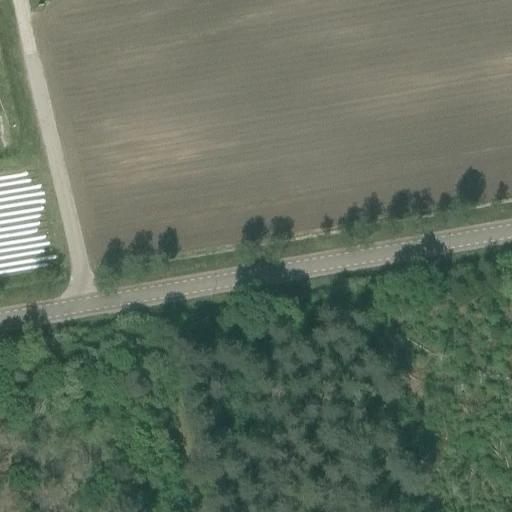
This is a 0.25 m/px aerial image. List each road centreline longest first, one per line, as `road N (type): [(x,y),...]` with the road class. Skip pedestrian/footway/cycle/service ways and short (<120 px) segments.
road 1 (unclassified): [(0,320),(511,232)]
road 2 (track): [(88,305),(19,0)]
